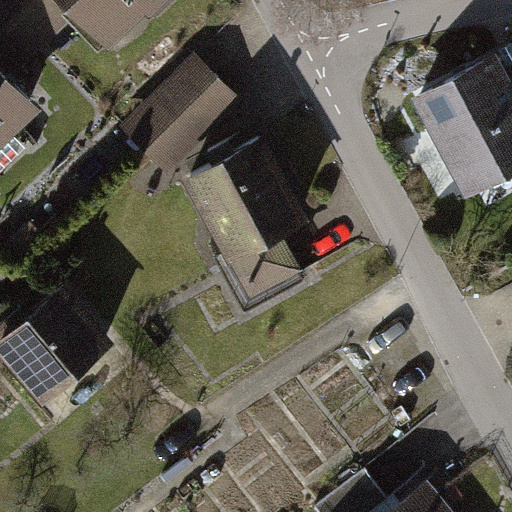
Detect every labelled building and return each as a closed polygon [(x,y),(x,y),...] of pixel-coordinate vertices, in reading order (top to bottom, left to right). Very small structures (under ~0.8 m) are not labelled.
[(8,77),(46,42),(6,0),(0,0),(0,147),(40,111),(8,77)] [(6,0),(46,42),(78,11),(114,50),(167,0),(6,0)] [(511,80),(495,49),(411,94),(466,196),(511,171),(511,80)] [(196,50),(121,124),(168,171),(243,97),(196,50)] [(263,137),(186,179),(247,291),(300,262),(279,224),(303,211),(263,137)] [(62,274),(0,328),(0,346),(45,397),(116,335),(62,274)] [(389,511),(448,511),(427,484),(389,511)]
